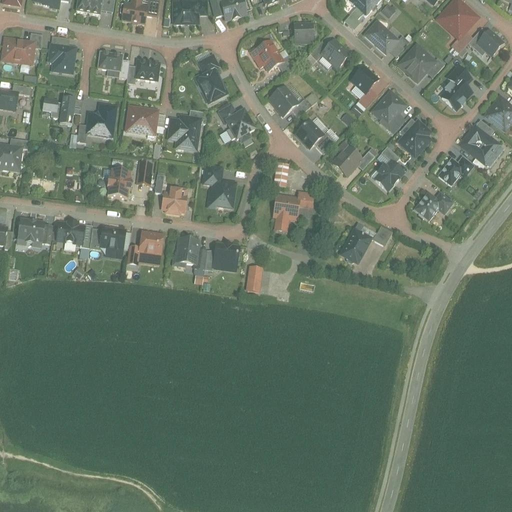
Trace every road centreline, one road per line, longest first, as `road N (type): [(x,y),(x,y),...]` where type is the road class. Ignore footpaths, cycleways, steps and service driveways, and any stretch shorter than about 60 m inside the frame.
road 1 (residential): [(281,149),(254,174),(241,240),(0,206)]
road 2 (tertiary): [(468,256),(421,352),(384,511)]
road 3 (residential): [(454,135),(310,3)]
road 4 (residential): [(387,222),(281,149)]
road 5 (residential): [(281,149),(219,40)]
